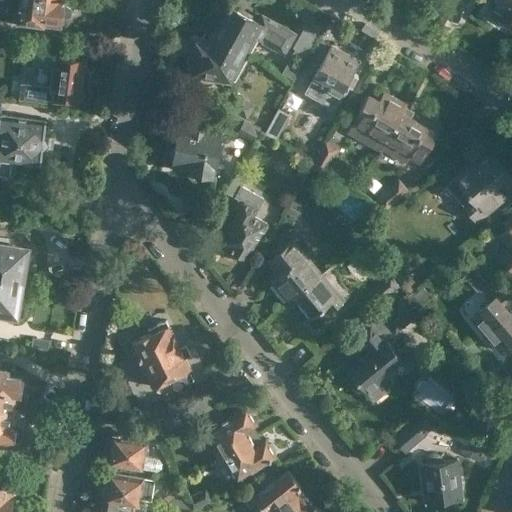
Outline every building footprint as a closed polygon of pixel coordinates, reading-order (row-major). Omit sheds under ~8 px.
[(10,0),(7,19),(43,24),(43,22),(61,25),(61,20),(70,16),(71,10),(63,5),(64,0),(10,0)] [(511,26),(511,0),(496,0),(494,6),(505,13),(501,20),(511,26)] [(262,16),(258,22),(228,6),(221,17),(216,15),(208,30),(250,53),(257,39),(283,53),(293,33),(262,16)] [(250,53),(208,30),(205,28),(200,37),(193,36),(189,58),(194,58),(192,73),(235,80),(250,53)] [(345,94),(349,88),(348,83),(346,82),(358,63),(341,53),(341,50),(336,47),(333,48),(330,47),(312,80),(334,92),(328,103),(336,108),(343,96),(345,94)] [(295,49),(282,72),(293,79),(306,55),(295,49)] [(51,86),(21,82),(19,99),(52,104),(52,100),(80,104),(81,97),(86,94),(82,89),(84,71),(89,67),(85,62),(86,58),(58,54),(56,66),(53,65),(51,86)] [(384,140),(386,142),(406,105),(383,91),(379,99),(370,94),(349,133),(379,149),(384,140)] [(225,107),(246,119),(255,104),(234,92),(225,107)] [(0,173),(12,175),(17,171),(18,159),(25,160),(29,165),(33,162),(40,163),(43,147),(48,148),(50,136),(44,135),(47,120),(1,114),(3,97),(0,96),(0,173)] [(261,128),(246,119),(225,107),(217,121),(253,142),(261,128)] [(276,140),(291,114),(279,108),(265,133),(276,140)] [(402,114),(386,142),(409,155),(417,142),(423,145),(430,132),(424,128),(425,127),(402,114)] [(178,124),(174,147),(170,150),(169,156),(172,160),(172,164),(191,167),(190,172),(212,176),(213,171),(216,172),(223,131),(178,124)] [(323,175),(328,167),(339,148),(326,140),(315,159),(310,167),(323,175)] [(476,223),(502,201),(492,189),(509,175),(488,150),(454,179),(447,185),(466,207),(464,209),(476,223)] [(244,190),(241,188),(248,176),(237,170),(225,191),(239,199),(233,209),(236,211),(220,239),(230,244),(228,248),(233,251),(231,255),(240,260),(242,256),(247,258),(266,223),(255,216),(257,213),(256,208),(253,203),(257,196),(245,189),(244,190)] [(385,211),(409,191),(399,180),(375,199),(385,211)] [(291,199),(284,211),(295,217),(301,205),(291,199)] [(511,224),(500,234),(508,244),(498,252),(511,268),(511,224)] [(5,245),(6,238),(0,236),(0,278),(21,282),(27,249),(5,245)] [(288,301),(296,295),(322,273),(294,239),(268,260),(275,270),(278,268),(281,273),(271,281),(288,301)] [(296,295),(296,296),(314,316),(325,307),(330,313),(345,301),(351,296),(337,279),(339,277),(330,266),(322,273),(296,295)] [(407,295),(408,294),(419,285),(404,267),(394,275),(402,284),(399,286),(405,293),(407,295)] [(398,289),(388,277),(366,294),(376,306),(383,301),(395,292),(398,289)] [(21,282),(0,278),(0,312),(16,315),(21,282)] [(498,350),(511,338),(511,316),(506,309),(511,304),(511,293),(501,281),(484,295),(489,301),(470,317),(498,350)] [(407,295),(405,293),(400,298),(395,292),(383,301),(387,306),(353,333),(367,351),(346,367),(350,373),(348,374),(359,388),(361,386),(372,399),(386,388),(377,376),(401,357),(385,336),(394,329),(395,330),(413,315),(421,309),(414,300),(413,300),(408,294),(407,295)] [(168,323),(155,330),(132,342),(139,357),(138,358),(140,362),(139,369),(145,372),(147,377),(149,376),(154,387),(190,368),(185,358),(191,354),(186,345),(180,348),(168,323)] [(0,407),(24,411),(26,397),(24,393),(19,392),(21,378),(5,376),(5,370),(0,368),(0,407)] [(170,431),(200,417),(220,407),(212,391),(162,415),(163,418),(155,422),(161,435),(170,431)] [(0,440),(12,442),(14,428),(17,429),(22,425),(24,411),(0,407),(0,440)] [(247,407),(209,430),(218,444),(214,446),(219,455),(256,433),(251,425),(256,422),(247,407)] [(426,433),(433,426),(419,421),(417,422),(414,419),(394,437),(406,451),(426,433)] [(129,438),(128,434),(121,433),(117,434),(117,436),(113,435),(108,463),(158,471),(162,468),(163,463),(160,458),(141,455),(144,441),(129,438)] [(256,433),(219,455),(225,466),(229,463),(237,477),(275,455),(266,438),(261,441),(256,433)] [(465,440),(459,452),(482,463),(488,450),(465,440)] [(501,452),(491,448),(486,461),(496,465),(501,452)] [(455,459),(444,461),(442,457),(438,454),(434,453),(430,455),(427,459),(426,463),(425,463),(425,467),(422,467),(423,479),(426,478),(429,501),(460,498),(459,487),(461,487),(459,470),(457,470),(455,459)] [(263,511),(300,484),(288,469),(275,479),(272,476),(244,499),(253,511),(263,511)] [(153,493),(155,479),(145,477),(145,476),(110,471),(108,483),(105,483),(104,484),(103,492),(104,494),(106,494),(105,501),(106,501),(104,511),(144,511),(145,510),(149,511),(153,493)] [(0,507),(12,509),(13,507),(18,502),(15,494),(16,488),(20,488),(22,476),(2,473),(1,479),(0,479),(0,507)] [(314,504),(300,487),(301,485),(300,484),(263,511),(305,511),(316,503),(315,502),(314,504)] [(182,490),(192,509),(192,510),(212,500),(206,487),(188,496),(184,489),(182,490)] [(186,511),(192,509),(182,490),(182,491),(180,488),(170,495),(166,494),(165,500),(167,506),(170,504),(173,511),(186,511)] [(323,511),(316,503),(305,511),(323,511)]
